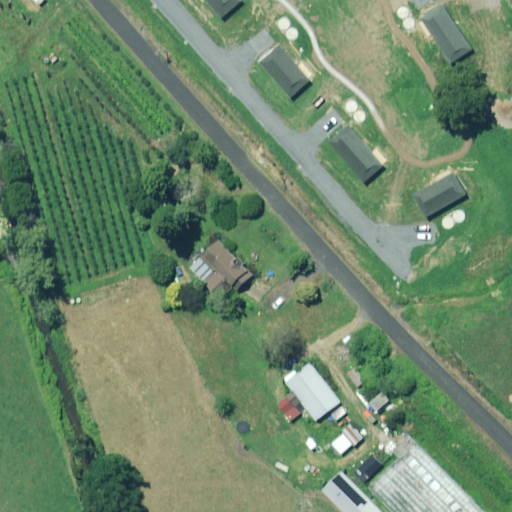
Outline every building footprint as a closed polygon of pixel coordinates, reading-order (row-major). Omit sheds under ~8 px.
[(255,273),(225,239),(194,266),(219,294),(235,280),(241,286),(255,273)] [(348,402),(316,363),(292,383),(299,392),(294,396),(308,413),(313,409),(323,422),(348,402)] [(371,383),(361,369),(353,374),(363,388),(371,383)] [(397,400),(389,392),(376,404),(384,412),(397,400)] [(369,436),(358,424),(336,444),(347,456),(369,436)] [(492,511),(415,435),(398,452),(410,463),(380,493),(398,511),(492,511)] [(389,464),(379,452),(357,471),(368,483),(389,464)] [(387,511),(347,472),(328,492),(348,511),(387,511)]
